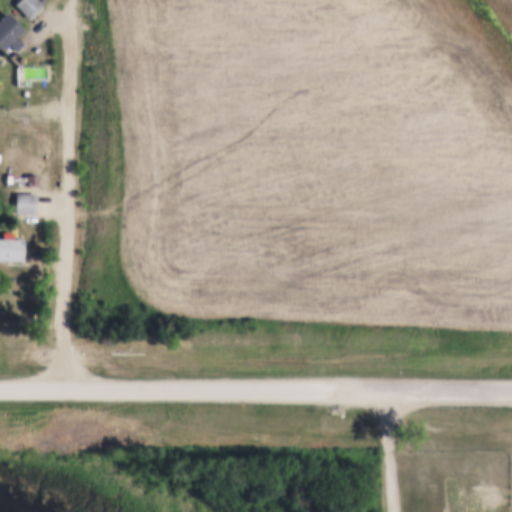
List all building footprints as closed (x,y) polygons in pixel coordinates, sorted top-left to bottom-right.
[(14,2),(15,0),(42,0),(44,1),(30,17),(14,2)] [(8,41),(1,48),(0,47),(0,13),(5,8),(23,24),(15,33),(22,40),(15,47),(8,41)] [(25,172),(35,172),(35,181),(25,181),(25,172)] [(13,190),(35,190),(35,210),(13,210),(13,190)] [(0,235),(19,235),(19,258),(0,258),(0,235)] [(443,511),(441,475),(454,475),(456,511),(443,511)]
